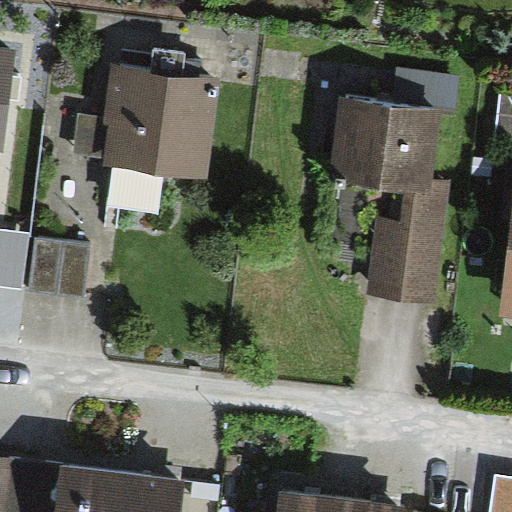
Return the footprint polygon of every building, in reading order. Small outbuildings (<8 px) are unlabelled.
[(150,160),(194,164),(204,67),(116,57),(110,116),(81,113),(77,152),(115,156),(111,198),(146,202),(150,160)] [(486,106),(511,108),(511,77),(489,75),(486,106)] [(366,289),(421,294),(443,87),(336,76),(328,157),(379,162),(366,289)] [(511,178),(501,295),(511,295),(511,178)] [(26,292),(75,297),(81,236),(32,232),(26,292)] [(161,511),(167,460),(54,448),(51,475),(29,472),(24,511),(161,511)] [(0,465),(0,511),(18,511),(24,469),(0,465)] [(275,474),(271,511),(382,511),(385,485),(275,474)] [(193,511),(220,511),(222,496),(196,493),(193,511)] [(502,511),(511,511),(511,501),(504,501),(502,511)] [(407,511),(432,511),(433,505),(408,503),(407,511)]
